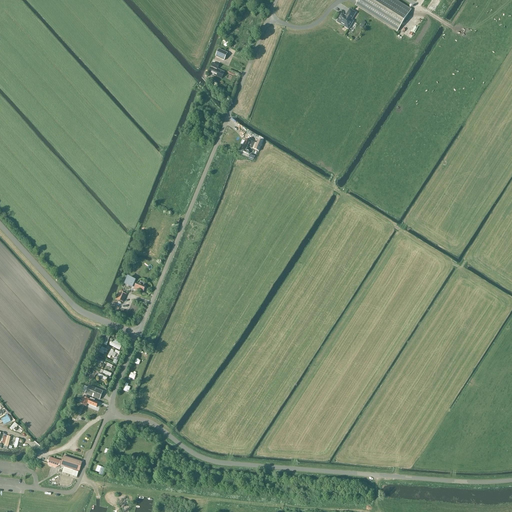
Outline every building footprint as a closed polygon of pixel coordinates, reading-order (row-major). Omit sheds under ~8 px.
[(411,10),(395,0),(358,0),(355,6),(397,33),(411,10)] [(356,13),(349,9),(345,16),(341,14),(336,22),(348,30),(354,21),(352,20),(356,13)] [(406,35),(411,38),(417,26),(413,23),(406,35)] [(215,56),(224,60),(227,53),(218,49),(215,56)] [(222,78),(224,73),(217,70),(219,65),(213,63),(209,72),(215,74),(214,75),(222,78)] [(251,141),(246,139),(244,145),(249,147),(259,151),(263,142),(258,140),(256,144),(254,143),(254,144),(253,144),(253,142),(251,141)] [(127,277),(125,277),(123,283),(125,284),(124,285),(132,288),(133,287),(134,288),(143,292),(146,286),(136,283),(136,284),(135,283),(136,280),(127,277)] [(123,303),(126,295),(120,292),(117,301),(123,303)] [(109,346),(119,350),(121,346),(110,341),(109,346)] [(103,391),(88,385),(85,394),(100,400),(103,391)] [(96,407),(98,403),(84,397),(81,404),(86,406),(87,403),(96,407)] [(0,418),(0,419),(3,424),(6,422),(6,423),(10,420),(7,415),(0,418)] [(13,431),(17,425),(13,422),(9,428),(13,431)] [(60,466),(63,467),(61,473),(76,477),(81,462),(63,457),(60,466)] [(60,461),(49,458),(47,463),(49,466),(55,468),(56,466),(58,466),(60,461)]
